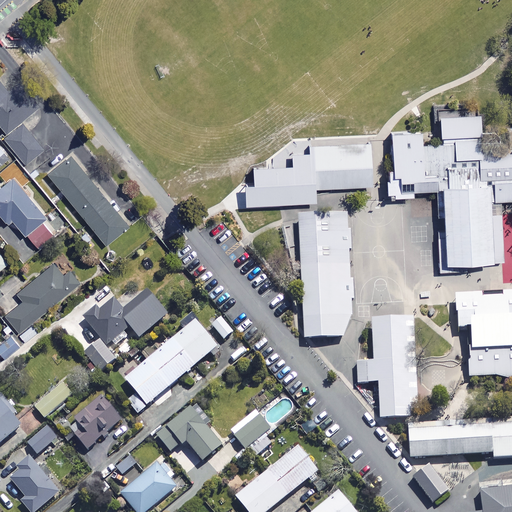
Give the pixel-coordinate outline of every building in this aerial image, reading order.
[(11,91),(1,78),(0,79),(0,123),(8,133),(40,107),(21,83),(11,91)] [(384,193),(413,192),(413,188),(434,187),(437,269),(465,268),(464,260),(502,258),(500,196),(511,195),(511,123),(506,123),(507,143),(477,144),(476,111),(439,112),(440,141),(418,142),(418,128),(388,129),(390,164),(382,164),(384,193)] [(44,148),(23,125),(6,141),(26,164),(44,148)] [(371,138),(306,140),(308,185),(372,183),(371,138)] [(0,167),(9,159),(0,148),(0,167)] [(130,226),(73,156),(50,174),(107,245),(130,226)] [(47,220),(14,181),(0,193),(0,215),(8,224),(13,220),(39,251),(54,238),(42,224),(47,220)] [(346,212),(298,215),(305,338),(342,336),(351,316),(346,212)] [(3,314),(25,340),(36,331),(28,321),(78,280),(68,268),(61,274),(51,262),(15,292),(21,300),(3,314)] [(511,289),(455,292),(457,331),(467,332),(468,375),(497,374),(511,378),(511,289)] [(165,317),(145,292),(121,311),(112,300),(98,312),(95,309),(81,320),(99,341),(83,354),(100,374),(115,361),(104,348),(111,343),(114,347),(132,333),(137,340),(165,317)] [(411,317),(373,319),(375,360),(354,361),(356,383),(376,382),(378,418),(417,416),(411,317)] [(230,332),(218,318),(209,326),(221,340),(230,332)] [(216,347),(194,321),(124,379),(136,393),(127,400),(138,413),(216,347)] [(18,346),(9,334),(0,340),(0,354),(3,358),(18,346)] [(72,395),(61,383),(33,407),(43,420),(72,395)] [(15,413),(0,396),(0,442),(18,426),(10,417),(15,413)] [(120,421),(100,397),(74,420),(81,429),(74,435),(87,450),(120,421)] [(221,445),(189,407),(156,435),(170,452),(184,441),(201,461),(221,445)] [(269,432),(255,412),(229,432),(244,451),(269,432)] [(511,417),(407,423),(408,456),(492,452),(492,457),(511,455),(511,417)] [(56,439),(45,427),(26,444),(44,465),(59,451),(52,443),(56,439)] [(245,511),(264,511),(306,479),(309,484),(316,478),(312,474),(315,471),(295,447),(233,497),(245,511)] [(136,464),(129,456),(115,469),(122,476),(136,464)] [(35,511),(59,492),(29,458),(17,468),(20,472),(10,480),(25,498),(21,502),(29,511),(35,511)] [(172,476),(159,460),(119,493),(134,511),(144,511),(174,487),(168,480),(172,476)] [(417,472),(411,476),(431,503),(448,490),(428,463),(417,472)] [(511,511),(511,484),(479,488),(482,511),(470,511),(511,511)] [(353,511),(336,491),(310,511),(353,511)]
